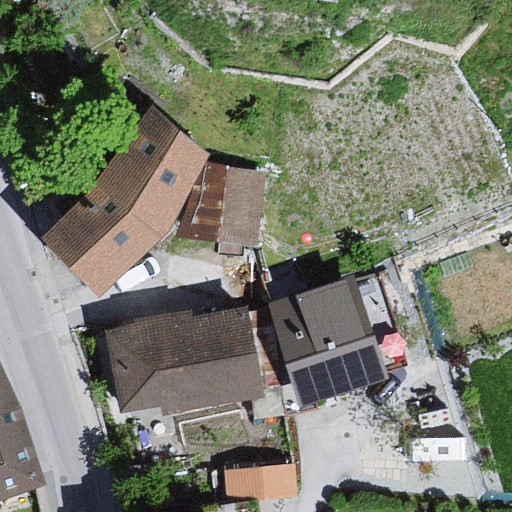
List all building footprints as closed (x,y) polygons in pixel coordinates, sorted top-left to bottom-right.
[(87,197),(42,241),(100,298),(163,240),(203,166),(210,154),(144,116),(87,197)] [(252,184),(203,166),(161,245),(235,260),(252,184)] [(339,286),(246,313),(279,410),(367,387),(339,286)] [(131,326),(93,343),(110,420),(254,409),(231,316),(131,326)] [(0,503),(43,488),(0,373),(0,503)] [(224,461),(228,489),(299,478),(294,450),(224,461)]
